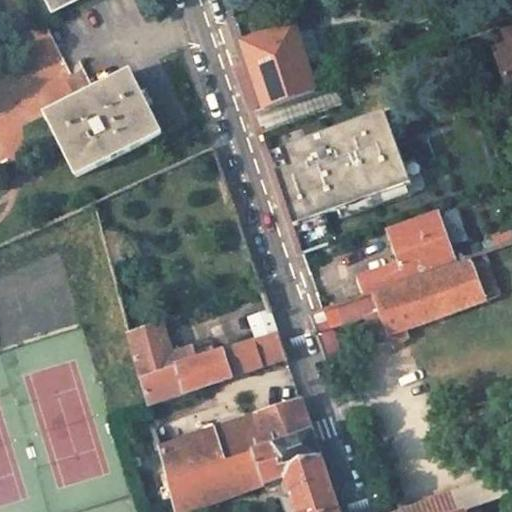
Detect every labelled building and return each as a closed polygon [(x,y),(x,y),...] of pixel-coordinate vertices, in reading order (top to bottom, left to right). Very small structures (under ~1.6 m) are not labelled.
[(28,0),(38,18),(73,0),(28,0)] [(292,26),(242,43),(252,73),(265,111),(315,94),(292,26)] [(511,94),(511,42),(489,51),(506,97),(511,94)] [(82,96),(45,114),(76,176),(161,134),(141,94),(130,71),(82,96)] [(270,156),(295,229),(412,186),(385,114),(270,156)] [(107,210),(99,212),(112,265),(124,261),(116,228),(111,229),(107,210)] [(436,218),(388,234),(399,265),(357,279),(362,298),(453,266),(436,218)] [(362,298),(336,307),(343,324),(365,317),(373,340),(394,333),(398,344),(407,337),(404,329),(482,301),(468,264),(467,261),(453,266),(362,298)] [(173,320),(130,334),(148,406),(286,358),(272,318),(270,312),(253,317),(260,338),(197,360),(193,347),(172,354),(166,333),(176,329),(173,320)] [(323,312),(308,317),(322,358),(337,353),(323,312)] [(254,454),(264,485),(281,478),(288,492),(280,495),(286,511),(338,511),(315,442),(300,400),(256,415),(268,450),(254,454)] [(256,415),(188,438),(184,421),(155,430),(175,511),(186,511),(264,485),(254,454),(268,450),(256,415)] [(511,474),(407,511),(464,511),(480,506),(511,494),(511,474)]
